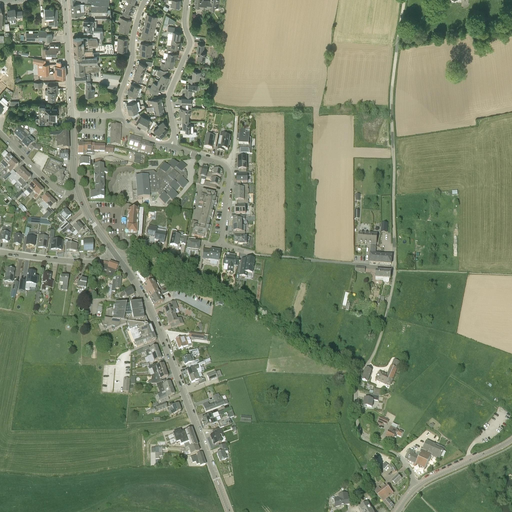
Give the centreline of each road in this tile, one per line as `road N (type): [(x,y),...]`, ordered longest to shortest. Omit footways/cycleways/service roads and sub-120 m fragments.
road 1 (tertiary): [(228,511),(162,336),(115,254)]
road 2 (unclassified): [(393,269),(390,105),(403,0)]
road 3 (unclassified): [(416,488),(403,460),(363,437),(355,416),(357,375),(378,341),(393,269)]
road 4 (residential): [(170,146),(170,95),(189,43),(186,0)]
road 5 (unclassified): [(259,256),(393,269)]
road 6 (residential): [(118,116),(144,0)]
